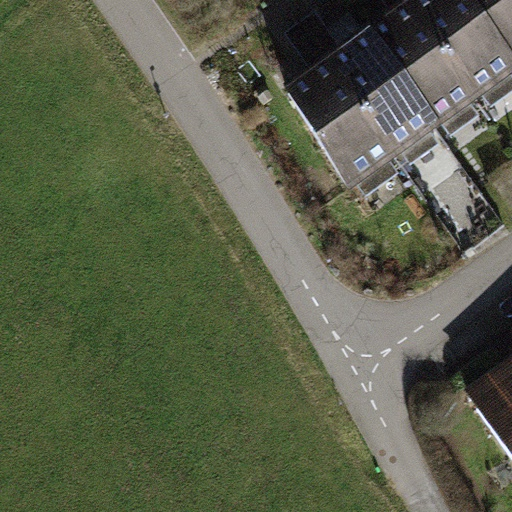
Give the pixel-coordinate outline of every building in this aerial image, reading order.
[(383,0),(397,18),(411,8),(404,0),(383,0)] [(404,0),(411,8),(422,0),(404,0)] [(422,0),(411,8),(475,99),(511,73),(511,64),(465,0),(422,0)] [(511,0),(465,0),(511,64),(511,0)] [(370,37),(435,128),(475,99),(411,8),(397,18),(370,37)] [(349,14),(328,29),(345,55),(367,39),(349,14)] [(315,16),(301,26),(330,66),(343,56),(315,16)] [(287,35),(316,76),(330,66),(301,26),(287,35)] [(330,66),(394,156),(435,128),(370,37),(367,39),(345,55),(343,56),(330,66)] [(289,94),(349,189),(394,156),(330,66),(316,76),(289,94)] [(511,372),(509,369),(468,399),(511,459),(511,372)]
